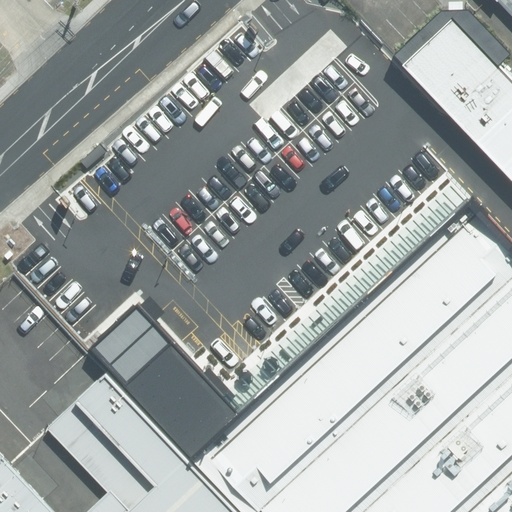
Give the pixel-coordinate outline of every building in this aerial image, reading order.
[(511,0),(485,0),(511,29),(511,0)] [(384,55),(511,189),(511,85),(489,66),(503,53),(460,10),(432,10),(384,55)] [(106,152),(99,144),(81,162),(88,169),(106,152)] [(511,511),(511,249),(430,159),(163,401),(264,511),(511,511)] [(229,511),(104,374),(40,432),(106,504),(97,511),(229,511)] [(61,511),(0,445),(0,511),(61,511)]
